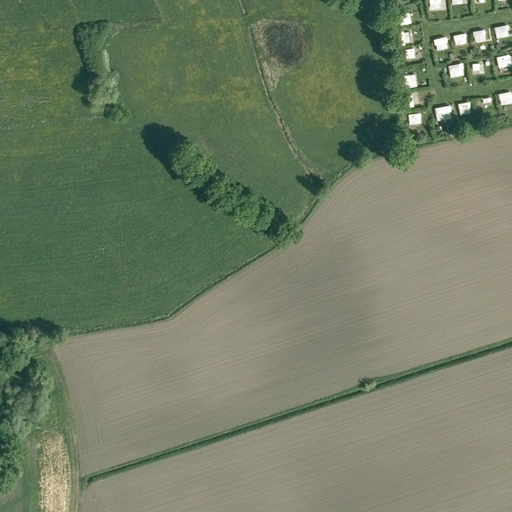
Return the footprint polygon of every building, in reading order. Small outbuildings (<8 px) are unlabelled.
[(453,1),(454,10),(464,10),(463,0),(453,1)] [(445,13),(445,1),(429,1),(429,14),(445,13)] [(404,14),(409,23),(419,18),(414,9),(404,14)] [(497,42),(511,40),(509,29),(495,31),(497,42)] [(486,32),(474,34),(476,45),(488,42),(486,32)] [(449,51),(447,40),(433,43),(436,54),(449,51)] [(417,61),(416,51),(405,51),(405,61),(417,61)] [(500,70),(510,67),(508,58),(497,61),(500,70)] [(452,76),(467,72),(466,66),(451,69),(452,76)] [(500,107),(511,105),(511,94),(498,96),(500,107)] [(478,102),(479,107),(496,104),(495,99),(478,102)] [(458,106),(459,112),(472,110),(471,104),(458,106)] [(438,121),(448,119),(446,109),(436,110),(438,121)]
